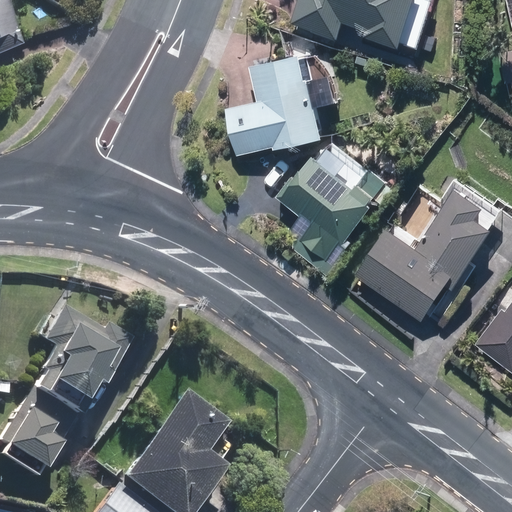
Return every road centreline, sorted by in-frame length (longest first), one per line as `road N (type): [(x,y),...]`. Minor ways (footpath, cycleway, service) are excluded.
road 1 (tertiary): [(68,216),(135,232),(198,263),(385,400)]
road 2 (residential): [(177,0),(68,216)]
road 3 (tertiary): [(385,400),(511,493)]
road 4 (residential): [(385,400),(297,511)]
